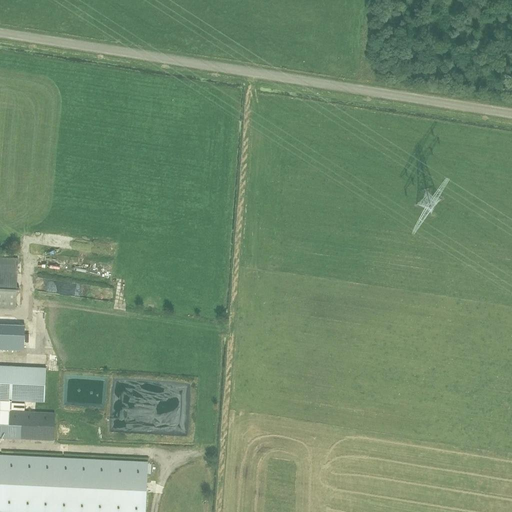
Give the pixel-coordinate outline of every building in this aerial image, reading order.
[(111,243),(103,245),(105,254),(113,253),(111,243)] [(0,308),(15,309),(18,258),(0,257),(0,308)] [(3,320),(4,328),(19,328),(18,319),(3,320)] [(43,402),(45,369),(0,366),(0,437),(53,440),(54,414),(9,411),(10,400),(43,402)] [(0,511),(18,511),(144,511),(147,462),(0,455),(0,511)]
